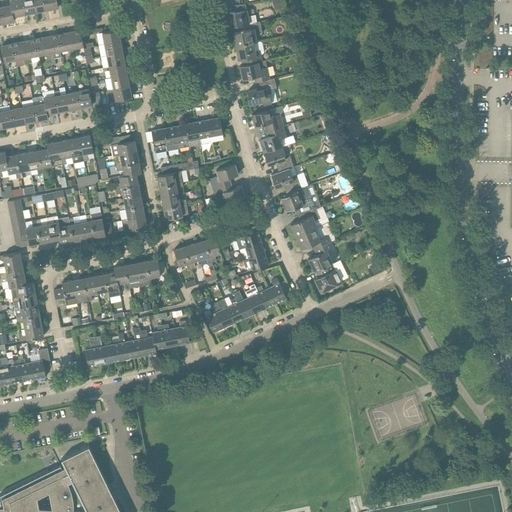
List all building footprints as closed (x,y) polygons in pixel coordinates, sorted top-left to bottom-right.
[(15,21),(13,17),(10,0),(9,0),(10,5),(0,7),(0,9),(3,24),(15,21)] [(13,17),(24,14),(21,0),(11,0),(10,0),(13,17)] [(21,0),(24,14),(35,12),(32,0),(21,0)] [(32,0),(35,12),(46,10),(44,0),(32,0)] [(44,0),(46,10),(58,8),(56,0),(44,0)] [(242,25),(249,24),(246,4),(234,6),(235,12),(229,13),(232,27),(242,25)] [(236,46),(253,43),(257,42),(256,35),(262,34),(260,22),(249,24),(242,25),(243,31),(233,33),(236,46)] [(104,44),(121,41),(118,30),(102,33),(104,44)] [(76,48),(83,47),(80,31),(69,33),(73,55),(77,54),(76,48)] [(69,56),(73,55),(69,33),(57,35),(61,52),(68,50),(69,56)] [(54,53),(61,52),(57,35),(46,37),(51,60),(55,59),(54,53)] [(47,60),(51,60),(46,37),(36,39),(39,56),(46,55),(47,60)] [(31,57),(39,56),(36,39),(24,42),(28,64),(32,63),(31,57)] [(107,56),(123,52),(121,41),(104,44),(107,56)] [(24,65),(28,64),(24,42),(12,44),(16,61),(23,59),(24,65)] [(242,65),(258,62),(262,61),(260,51),(255,52),(253,43),(236,46),(238,60),(241,60),(242,65)] [(8,62),(16,61),(12,44),(1,46),(6,68),(9,68),(8,62)] [(109,67),(125,64),(123,52),(107,56),(109,67)] [(261,82),(270,79),(267,67),(260,69),(258,62),(242,65),(240,66),(243,80),(254,77),(255,83),(261,82)] [(111,78),(127,75),(125,64),(109,67),(111,78)] [(113,90),(130,86),(127,75),(111,78),(113,90)] [(270,79),(261,82),(262,87),(248,91),(249,96),(247,97),(249,105),(263,102),(263,105),(271,103),(269,94),(271,94),(270,90),(277,88),(274,78),(270,79)] [(130,86),(113,90),(116,101),(132,98),(130,86)] [(77,92),(80,108),(92,106),(89,89),(77,92)] [(69,110),(80,108),(77,92),(66,94),(69,110)] [(58,112),(69,110),(66,94),(55,96),(58,112)] [(47,114),(58,112),(55,96),(44,98),(47,114)] [(48,119),(47,114),(44,98),(43,98),(44,104),(34,106),(37,122),(48,119)] [(25,124),(37,122),(34,106),(22,108),(25,124)] [(14,126),(25,124),(22,108),(11,110),(14,126)] [(270,130),(282,127),(283,127),(279,114),(272,116),(270,109),(251,115),(255,127),(268,123),(270,130)] [(0,112),(3,128),(14,126),(11,110),(0,112)] [(207,120),(210,137),(223,134),(220,118),(207,120)] [(199,139),(210,137),(207,120),(196,122),(199,139)] [(188,141),(199,139),(196,122),(185,124),(188,141)] [(177,143),(188,141),(185,124),(173,127),(177,143)] [(166,145),(177,143),(173,127),(163,129),(166,145)] [(264,153),(282,147),(283,146),(281,139),(286,138),(282,127),(270,130),(268,131),(270,136),(259,140),(264,153)] [(167,151),(166,145),(163,129),(151,131),(156,154),(167,151)] [(86,154),(93,152),(90,135),(79,138),(84,161),(87,160),(86,154)] [(80,161),(84,161),(79,138),(68,140),(72,157),(78,156),(80,161)] [(65,158),(72,157),(68,140),(58,142),(62,165),(66,164),(65,158)] [(119,156),(137,152),(134,140),(111,145),(112,150),(118,148),(119,156)] [(58,165),(62,165),(58,142),(48,144),(51,161),(57,160),(58,165)] [(52,166),(51,161),(48,144),(47,144),(48,149),(37,151),(42,174),(46,173),(45,167),(52,166)] [(281,171),(289,169),(294,167),(289,154),(285,155),(282,147),(264,153),(264,154),(263,155),(264,160),(266,159),(268,165),(278,162),(281,171)] [(38,174),(42,174),(37,151),(27,153),(30,170),(37,169),(38,174)] [(10,174),(6,157),(5,152),(0,153),(0,176),(3,176),(2,171),(7,169),(8,174),(10,174)] [(116,167),(139,163),(137,152),(119,156),(121,161),(115,163),(116,167)] [(23,171),(30,170),(27,153),(16,155),(20,178),(25,177),(23,171)] [(17,179),(20,178),(16,155),(6,157),(10,174),(16,173),(17,179)] [(104,158),(97,160),(100,170),(106,169),(104,158)] [(119,178),(136,175),(136,174),(141,173),(139,163),(116,167),(117,171),(122,170),(124,176),(119,177),(119,178)] [(218,188),(230,184),(229,178),(238,175),(235,165),(216,171),(217,176),(215,177),(218,188)] [(286,194),(297,190),(301,188),(297,175),(292,177),(289,169),(281,171),(271,175),(272,177),(270,177),(272,182),(273,182),(275,187),(286,184),(289,192),(286,193),(286,194)] [(98,173),(78,175),(79,184),(99,182),(98,173)] [(159,187),(182,183),(182,179),(176,180),(174,173),(157,176),(159,187)] [(115,189),(138,184),(136,175),(119,178),(120,184),(115,185),(115,189)] [(161,197),(178,194),(177,188),(183,187),(182,183),(159,187),(161,197)] [(123,199),(140,195),(138,184),(115,189),(116,193),(122,192),(123,199)] [(224,197),(226,203),(245,197),(242,186),(232,189),(230,184),(218,188),(221,198),(224,197)] [(12,191),(13,198),(24,196),(23,189),(12,191)] [(300,215),(311,210),(307,201),(302,202),(297,190),(286,194),(287,196),(281,198),(285,211),(295,208),(298,216),(300,215)] [(12,191),(1,194),(2,200),(13,198),(12,191)] [(53,193),(54,199),(65,198),(63,191),(53,193)] [(56,207),(54,199),(53,193),(42,195),(43,202),(48,202),(49,208),(56,207)] [(163,209),(186,204),(186,200),(180,201),(178,194),(161,197),(163,209)] [(43,202),(42,195),(31,197),(33,204),(43,202)] [(120,211),(143,206),(140,195),(123,199),(125,205),(119,206),(120,211)] [(8,207),(22,205),(20,199),(7,201),(8,207)] [(165,219),(183,216),(181,209),(187,208),(186,204),(163,209),(165,219)] [(10,213),(23,211),(22,205),(8,207),(10,213)] [(127,219),(144,215),(143,206),(120,211),(120,214),(126,213),(127,219)] [(296,236),(320,226),(328,222),(321,206),(311,210),(300,215),(302,219),(290,224),(293,231),(294,231),(296,236)] [(11,219),(24,216),(23,211),(10,213),(11,219)] [(90,215),(95,237),(105,235),(102,218),(95,219),(94,214),(90,215)] [(84,239),(95,237),(90,215),(86,215),(87,221),(81,222),(84,239)] [(129,226),(123,227),(124,232),(147,227),(144,215),(127,219),(129,226)] [(12,225),(25,222),(24,216),(11,219),(12,225)] [(51,241),(61,239),(57,216),(53,217),(54,223),(48,224),(51,241)] [(62,244),(73,241),(69,219),(65,220),(66,225),(60,226),(58,216),(57,216),(61,239),(62,244)] [(73,241),(84,239),(81,222),(74,224),(73,218),(69,219),(73,241)] [(30,245),(40,243),(36,220),(32,221),(33,227),(26,228),(28,234),(29,239),(30,245)] [(40,243),(51,241),(48,224),(41,225),(40,220),(36,220),(40,243)] [(13,230),(26,228),(25,222),(12,225),(13,230)] [(316,248),(331,242),(328,236),(325,237),(320,226),(296,236),(295,236),(301,249),(314,244),(316,248)] [(14,236),(28,234),(26,228),(13,230),(14,236)] [(245,248),(262,243),(258,231),(248,234),(248,231),(235,235),(240,249),(245,248)] [(16,242),(29,239),(28,234),(14,236),(16,242)] [(214,256),(221,254),(216,237),(205,240),(213,263),(216,262),(214,256)] [(17,248),(30,245),(29,239),(16,242),(17,248)] [(209,264),(213,263),(205,240),(195,243),(200,260),(207,258),(209,264)] [(315,272),(332,264),(326,251),(333,247),(331,242),(316,248),(316,249),(314,249),(317,255),(308,259),(314,272),(315,272)] [(194,262),(200,260),(195,243),(184,247),(191,269),(195,268),(194,262)] [(249,259),(265,254),(262,243),(245,248),(249,259)] [(187,270),(191,269),(184,247),(174,250),(179,266),(185,264),(187,270)] [(5,267),(22,264),(20,252),(0,256),(0,260),(3,260),(5,267)] [(265,254),(249,259),(252,270),(268,265),(265,254)] [(155,283),(153,277),(160,276),(157,259),(146,261),(150,284),(155,283)] [(147,285),(150,284),(146,261),(135,263),(139,280),(145,279),(147,285)] [(132,281),(139,280),(135,263),(124,265),(129,288),(134,287),(132,281)] [(1,279),(24,274),(22,264),(5,267),(6,273),(0,274),(1,279)] [(332,264),(315,272),(317,277),(314,279),(321,293),(327,290),(328,291),(330,291),(333,289),(332,288),(342,283),(335,269),(332,264)] [(125,289),(129,288),(124,265),(114,267),(115,272),(116,278),(117,278),(118,284),(124,283),(125,289)] [(104,274),(109,297),(113,296),(112,290),(119,289),(118,284),(117,278),(116,278),(115,272),(104,274)] [(33,284),(33,283),(26,284),(24,274),(1,279),(2,282),(7,282),(9,288),(16,287),(33,284)] [(105,298),(109,297),(104,274),(94,276),(97,293),(104,292),(105,298)] [(91,295),(97,293),(94,276),(83,278),(88,301),(92,300),(91,295)] [(84,302),(88,301),(83,278),(73,280),(76,298),(83,296),(84,302)] [(269,288),(276,304),(287,299),(279,283),(277,278),(271,281),(274,286),(269,288)] [(69,299),(76,298),(73,280),(62,282),(66,305),(71,305),(69,299)] [(12,298),(35,293),(33,284),(16,287),(17,293),(11,294),(12,298)] [(265,308),(276,304),(269,288),(263,290),(261,286),(256,288),(265,308)] [(255,313),(265,308),(256,288),(251,290),(253,295),(248,297),(255,313)] [(20,308),(37,304),(35,293),(12,298),(13,302),(19,301),(20,308)] [(245,318),(255,313),(248,297),(243,300),(240,295),(235,297),(245,318)] [(234,323),(245,318),(235,297),(230,300),(232,304),(227,307),(234,323)] [(16,319),(39,315),(37,304),(20,308),(22,314),(12,316),(13,320),(16,319)] [(224,328),(234,323),(227,307),(222,309),(220,305),(215,307),(224,328)] [(213,333),(224,328),(215,307),(210,310),(212,314),(206,317),(213,333)] [(24,329),(42,326),(39,315),(16,319),(17,323),(23,322),(24,329)] [(174,328),(178,345),(189,342),(185,321),(179,322),(180,327),(174,328)] [(44,325),(46,335),(52,334),(50,323),(44,325)] [(167,347),(178,345),(174,328),(169,329),(168,324),(162,325),(167,347)] [(156,349),(167,347),(162,325),(157,326),(158,331),(151,333),(152,336),(156,353),(156,349)] [(20,337),(21,341),(44,337),(42,326),(24,329),(26,335),(20,337)] [(145,355),(156,353),(152,336),(147,337),(146,333),(141,334),(145,355)] [(134,358),(145,355),(141,334),(135,335),(136,339),(130,341),(134,358)] [(100,364),(112,362),(108,345),(102,346),(100,336),(95,337),(100,364)] [(112,362),(122,360),(118,338),(117,338),(117,336),(112,337),(114,344),(108,345),(112,362)] [(88,367),(100,364),(95,337),(90,338),(92,349),(85,350),(88,367)] [(122,360),(134,358),(130,341),(125,342),(124,337),(118,338),(122,360)] [(34,379),(46,377),(44,367),(51,365),(48,348),(38,350),(39,356),(35,356),(36,361),(31,362),(34,379)] [(23,382),(34,379),(31,362),(25,363),(24,359),(19,360),(23,382)] [(11,384),(23,382),(19,360),(13,361),(14,365),(8,367),(11,384)] [(0,383),(0,386),(11,384),(8,367),(3,368),(2,363),(0,363),(0,383)] [(60,465),(60,466),(0,495),(0,502),(1,507),(0,506),(0,511),(2,511),(1,511),(121,511),(89,446),(61,459),(65,466),(62,468),(60,465)]
